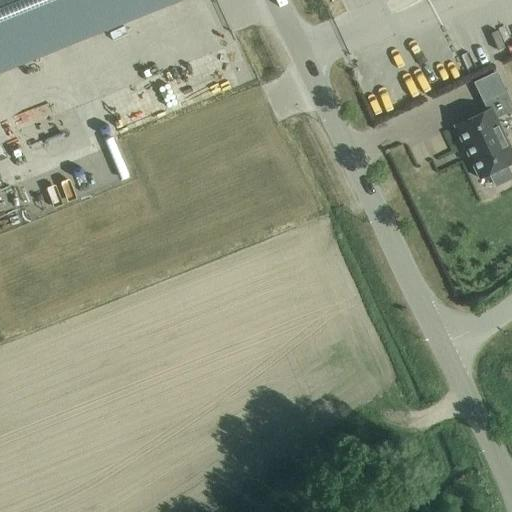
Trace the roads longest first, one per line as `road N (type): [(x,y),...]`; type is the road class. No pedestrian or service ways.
road 1 (unclassified): [(439,346),(275,0)]
road 2 (residential): [(511,484),(439,346)]
